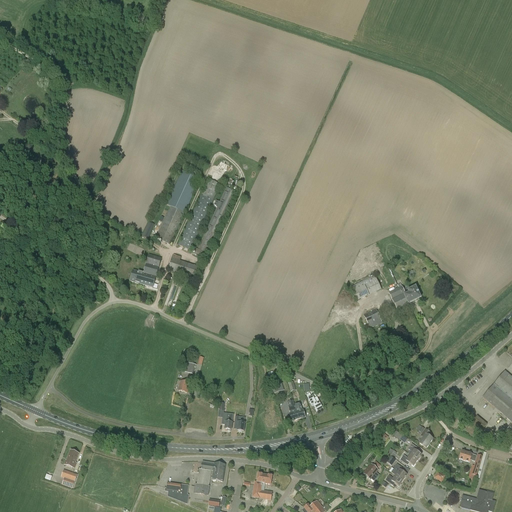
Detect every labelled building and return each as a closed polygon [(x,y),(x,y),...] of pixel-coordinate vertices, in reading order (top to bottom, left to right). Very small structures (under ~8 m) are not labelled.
[(171,207),(156,239),(170,245),(200,179),(182,171),(167,205),(171,207)] [(179,245),(190,251),(221,185),(209,180),(179,245)] [(202,256),(205,258),(206,256),(206,257),(236,192),(226,188),(198,249),(196,249),(194,254),(196,255),(196,256),(201,258),(202,256)] [(148,223),(142,237),(148,239),(154,225),(148,223)] [(149,255),(143,274),(133,271),(130,282),(153,289),(157,277),(156,277),(162,258),(149,255)] [(168,270),(195,279),(199,267),(180,261),(181,257),(173,255),(172,259),(168,270)] [(375,276),(363,282),(369,296),(381,290),(375,276)] [(369,296),(363,282),(351,288),(357,302),(369,296)] [(406,296),(405,295),(402,287),(389,294),(398,312),(407,307),(406,304),(407,304),(404,296),(406,296)] [(409,294),(405,295),(406,296),(404,296),(407,304),(406,304),(407,307),(409,307),(408,305),(421,299),(416,288),(408,291),(409,294)] [(376,310),(364,316),(370,328),(382,323),(376,310)] [(183,370),(183,372),(192,375),(194,368),(195,368),(196,365),(184,362),(182,369),(183,370)] [(511,377),(505,372),(483,398),(511,423),(511,377)] [(269,379),(274,394),(284,391),(279,376),(269,379)] [(178,391),(187,394),(190,384),(181,381),(178,391)] [(313,406),(317,412),(323,409),(317,397),(314,399),(313,396),(308,399),(312,407),(313,406)] [(298,420),(293,401),(287,403),(290,414),(289,415),(292,422),(298,420)] [(293,401),(298,420),(305,418),(303,411),(302,411),(301,406),(300,403),(294,405),(293,401)] [(224,430),(227,430),(227,431),(231,432),(231,431),(233,416),(225,415),(224,420),(226,420),(226,422),(225,422),(224,430)] [(474,435),(477,437),(487,425),(477,416),(467,429),(465,431),(473,437),(474,435)] [(236,417),(235,424),(238,425),(237,431),(244,432),(245,423),(239,422),(240,417),(236,417)] [(416,430),(422,434),(425,429),(419,426),(416,430)] [(399,441),(400,440),(401,439),(403,436),(396,431),(392,436),(399,441)] [(421,437),(423,438),(419,444),(426,449),(433,440),(428,436),(430,434),(426,431),(421,437)] [(412,453),(410,456),(418,461),(422,455),(416,451),(417,449),(411,444),(408,449),(412,453)] [(459,460),(469,463),(470,461),(475,462),(476,456),(472,455),(462,451),(459,460)] [(477,476),(480,476),(486,453),(484,453),(477,476)] [(418,461),(410,456),(408,458),(403,455),(400,460),(406,465),(407,462),(414,467),(418,461)] [(468,478),(475,481),(482,457),(478,455),(471,475),(469,474),(468,478)] [(73,458),(68,456),(67,460),(66,460),(64,465),(74,469),(76,463),(75,463),(77,458),(74,457),(73,458)] [(393,459),(390,457),(386,463),(391,467),(396,461),(393,459)] [(199,473),(197,485),(195,485),(194,494),(208,496),(210,487),(209,487),(211,472),(213,473),(211,481),(223,483),(225,466),(214,464),(214,463),(203,463),(201,471),(198,470),(197,473),(199,473)] [(363,474),(370,480),(378,471),(372,465),(363,474)] [(397,465),(391,473),(403,481),(407,476),(403,473),(405,470),(397,465)] [(62,485),(66,487),(71,473),(64,471),(61,478),(64,479),(62,485)] [(438,472),(434,477),(441,482),(445,476),(438,472)] [(71,473),(66,487),(72,489),(75,482),(77,476),(71,473)] [(403,481),(391,473),(395,476),(393,479),(389,476),(385,481),(391,485),(393,483),(399,487),(403,481)] [(252,498),(271,501),(273,493),(264,492),(265,484),(271,485),(272,476),(257,474),(256,483),(255,482),(252,498)] [(165,492),(170,493),(170,495),(176,496),(175,499),(186,501),(189,486),(181,485),(168,483),(167,489),(165,488),(165,492)] [(461,508),(475,511),(488,511),(489,511),(492,511),(496,502),(492,501),(494,494),(479,490),(477,500),(463,496),(462,501),(461,501),(460,508),(461,508)] [(209,499),(208,506),(219,507),(220,501),(209,499)] [(316,511),(325,511),(326,511),(317,501),(310,507),(313,510),(314,509),(316,511)] [(295,502),(294,505),(302,510),(304,507),(295,502)]
